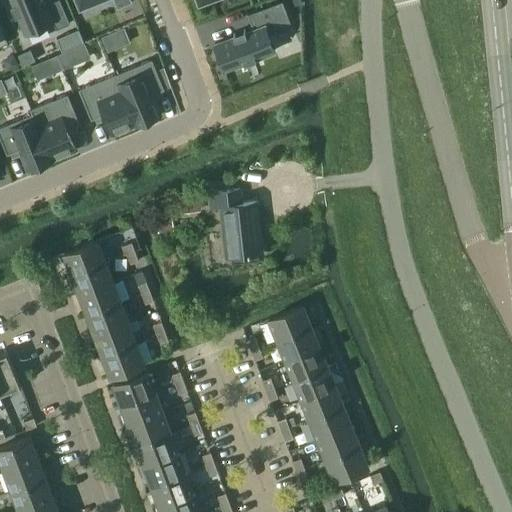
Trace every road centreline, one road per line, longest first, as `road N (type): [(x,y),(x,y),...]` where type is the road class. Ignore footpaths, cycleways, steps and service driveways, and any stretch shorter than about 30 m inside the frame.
road 1 (residential): [(502,511),(418,315),(384,179),(370,0)]
road 2 (residential): [(163,0),(206,114),(0,201)]
road 3 (residential): [(511,296),(487,268),(460,206),(403,0)]
road 4 (residential): [(0,302),(30,299),(110,511)]
road 5 (secondary): [(511,207),(491,0)]
